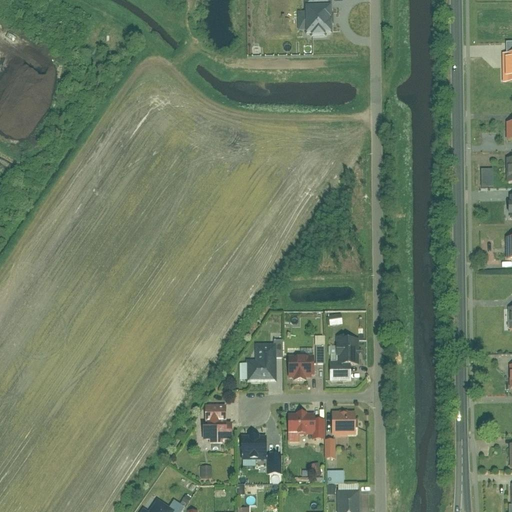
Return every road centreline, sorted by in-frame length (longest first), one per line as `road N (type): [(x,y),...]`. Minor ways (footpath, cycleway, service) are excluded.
road 1 (tertiary): [(454,0),(461,511)]
road 2 (residential): [(375,0),(378,398)]
road 3 (residential): [(378,398),(248,403)]
